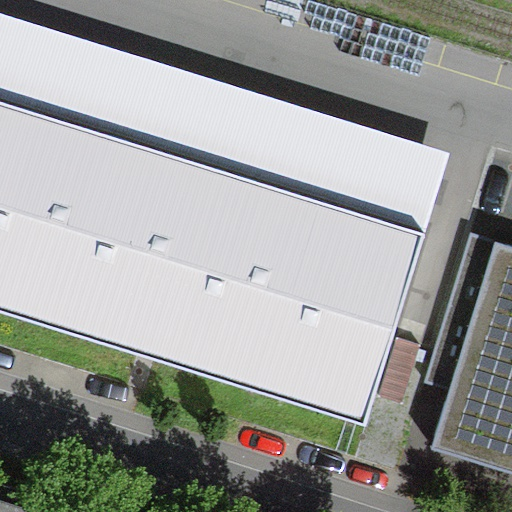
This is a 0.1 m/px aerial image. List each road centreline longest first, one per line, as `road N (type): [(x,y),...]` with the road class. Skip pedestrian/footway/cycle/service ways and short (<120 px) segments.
road 1 (unknown): [(511,114),(180,0)]
road 2 (residential): [(285,511),(0,422)]
